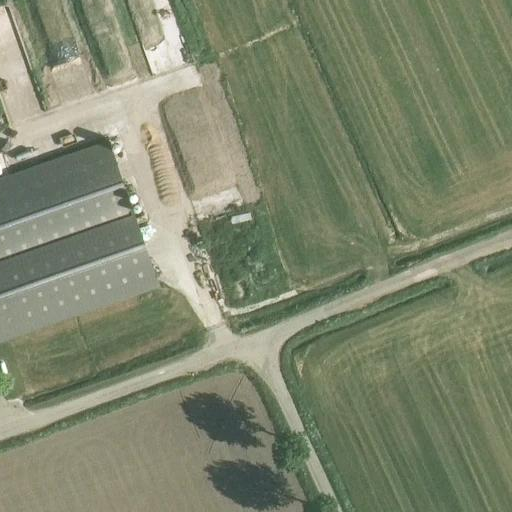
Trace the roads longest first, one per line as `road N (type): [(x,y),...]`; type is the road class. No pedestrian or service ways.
road 1 (unclassified): [(0,433),(258,340),(336,511)]
road 2 (track): [(258,340),(511,240)]
